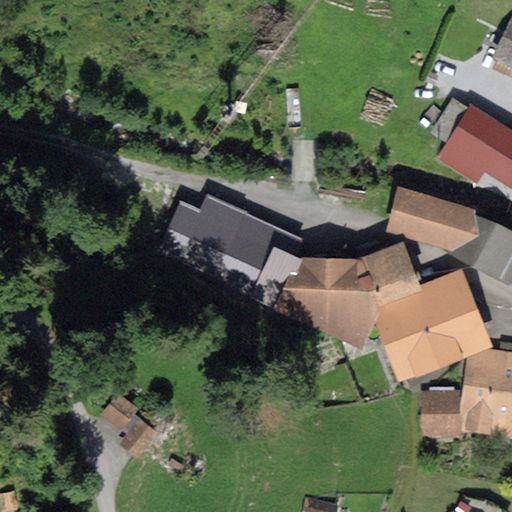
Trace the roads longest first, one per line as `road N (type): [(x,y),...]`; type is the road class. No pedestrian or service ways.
road 1 (track): [(0,131),(246,191)]
road 2 (residential): [(0,304),(31,326),(55,362),(109,511)]
